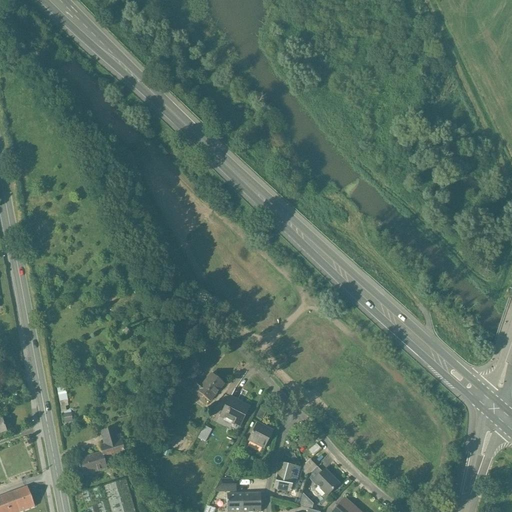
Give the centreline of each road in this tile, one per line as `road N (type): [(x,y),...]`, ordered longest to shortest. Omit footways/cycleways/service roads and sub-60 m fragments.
road 1 (primary): [(488,400),(61,0)]
road 2 (secondary): [(0,177),(63,511)]
road 3 (unclassified): [(291,400),(209,307),(122,153)]
road 4 (unclassified): [(403,511),(291,400)]
